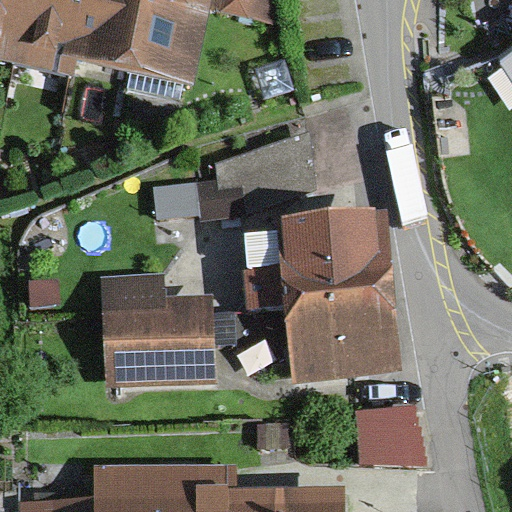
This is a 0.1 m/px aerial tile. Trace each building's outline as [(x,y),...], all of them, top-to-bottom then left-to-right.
[(0,0),(0,62),(17,66),(30,0),(0,0)] [(76,64),(88,0),(30,0),(17,66),(74,77),(76,64)] [(88,0),(76,64),(132,75),(146,0),(88,0)] [(146,0),(132,75),(191,86),(207,0),(146,0)] [(278,0),(222,0),(220,19),(274,28),(278,0)] [(208,157),(211,210),(316,205),(314,152),(208,157)] [(157,191),(160,225),(204,222),(201,187),(157,191)] [(380,235),(286,243),(292,312),(386,304),(380,235)] [(176,280),(110,283),(115,385),(216,381),(213,310),(177,312),(176,280)] [(386,304),(292,312),(298,381),(392,373),(386,304)] [(413,414),(356,417),(359,469),(427,466),(413,414)] [(102,511),(342,511),(342,502),(236,504),(235,479),(102,482),(102,511)]
